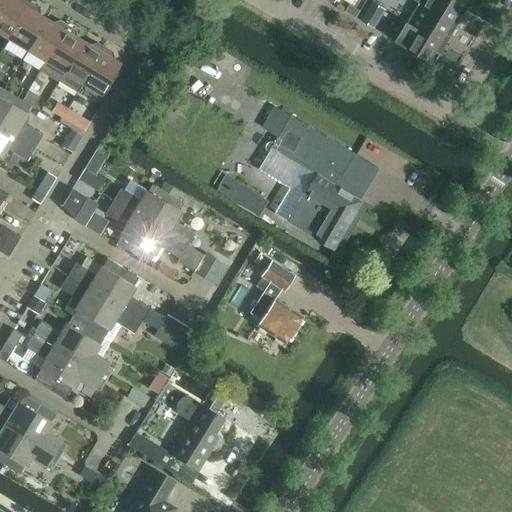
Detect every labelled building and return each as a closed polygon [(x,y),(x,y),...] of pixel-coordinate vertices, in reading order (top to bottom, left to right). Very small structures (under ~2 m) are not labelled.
[(25,0),(15,0),(14,0),(6,0),(0,11),(0,34),(8,40),(31,3),(25,0)] [(421,0),(419,5),(457,28),(468,9),(452,0),(421,0)] [(452,0),(468,9),(473,0),(452,0)] [(40,15),(38,8),(31,3),(8,40),(27,51),(46,19),(40,15)] [(373,3),(362,21),(375,29),(386,11),(373,3)] [(360,11),(350,5),(346,12),(356,18),(360,11)] [(407,23),(446,46),(457,28),(419,5),(407,23)] [(60,21),(51,23),(46,19),(27,51),(45,62),(67,25),(60,21)] [(391,39),(434,65),(446,46),(407,23),(403,20),(391,39)] [(77,38),(75,30),(67,25),(45,62),(40,71),(59,82),(83,42),(77,38)] [(97,43),(89,45),(83,42),(59,82),(77,93),(82,85),(104,48),(97,43)] [(114,60),(112,52),(104,48),(82,85),(101,96),(120,64),(114,60)] [(0,121),(15,97),(0,87),(0,121)] [(33,105),(39,96),(29,89),(23,99),(33,105)] [(26,114),(31,106),(15,97),(0,121),(0,127),(34,149),(42,136),(22,124),(28,115),(26,114)] [(57,102),(51,110),(62,117),(68,108),(57,102)] [(357,155),(273,106),(261,126),(279,137),(261,168),(293,187),(277,215),(335,250),(364,201),(335,184),(341,174),(345,176),(357,155)] [(83,130),(89,122),(68,108),(62,117),(83,130)] [(7,149),(27,161),(34,149),(0,127),(0,157),(1,158),(7,149)] [(61,145),(72,152),(81,136),(70,130),(61,145)] [(106,157),(95,150),(85,168),(96,174),(106,157)] [(56,179),(47,174),(36,191),(45,196),(56,179)] [(140,201),(120,188),(112,201),(150,224),(172,187),(164,182),(160,189),(152,185),(147,193),(146,192),(140,201)] [(179,212),(183,204),(175,199),(180,192),(172,187),(150,224),(187,246),(195,234),(174,221),(180,213),(179,212)] [(86,197),(72,188),(62,205),(73,217),(86,197)] [(45,196),(36,191),(31,199),(40,205),(45,196)] [(121,236),(116,244),(132,253),(150,224),(112,201),(105,214),(125,226),(119,235),(121,236)] [(182,266),(203,279),(215,259),(205,252),(203,256),(187,246),(150,224),(132,253),(148,263),(152,255),(154,256),(159,247),(184,262),(182,266)] [(0,252),(8,257),(21,237),(5,227),(1,229),(0,230),(0,252)] [(107,259),(102,267),(86,258),(81,267),(75,263),(67,276),(105,298),(123,269),(107,259)] [(281,290),(284,292),(294,277),(271,261),(261,276),(270,282),(249,313),(260,320),(256,326),(285,345),(303,318),(274,299),(281,290)] [(123,269),(105,298),(142,321),(158,330),(165,318),(129,296),(135,287),(133,286),(138,278),(123,269)] [(105,298),(67,276),(59,289),(72,297),(64,310),(73,315),(71,318),(87,328),(105,298)] [(48,292),(39,287),(34,295),(42,301),(48,292)] [(29,304),(28,306),(39,313),(45,302),(42,301),(34,295),(29,304)] [(142,321),(105,298),(87,328),(110,341),(120,325),(134,334),(142,321)] [(179,321),(167,314),(165,318),(158,330),(154,336),(166,343),(179,321)] [(60,333),(40,321),(35,329),(31,326),(28,332),(69,357),(87,328),(71,318),(67,325),(65,325),(60,333)] [(190,329),(179,321),(166,343),(177,350),(190,329)] [(110,341),(87,328),(69,357),(107,379),(114,366),(100,358),(110,341)] [(22,335),(13,330),(6,342),(15,347),(22,335)] [(40,369),(36,377),(51,386),(69,357),(28,332),(25,337),(29,339),(24,347),(44,359),(39,368),(40,369)] [(79,380),(99,392),(107,379),(69,357),(51,386),(67,396),(72,388),(73,389),(79,380)] [(165,364),(161,371),(170,377),(175,370),(165,364)] [(158,372),(148,388),(158,394),(168,378),(158,372)] [(15,386),(6,381),(3,387),(12,392),(15,386)] [(131,389),(126,398),(134,403),(140,394),(131,389)] [(187,396),(183,397),(180,399),(177,401),(175,404),(175,408),(175,412),(177,415),(190,424),(187,430),(188,434),(184,435),(184,434),(172,454),(135,433),(127,445),(190,483),(198,471),(194,468),(199,460),(205,459),(211,449),(212,449),(214,450),(216,450),(217,449),(219,448),(220,448),(221,446),(222,445),(222,444),(222,443),(222,442),(222,441),(222,440),(221,439),(220,438),(219,436),(215,434),(224,419),(217,414),(227,397),(219,392),(208,409),(187,396)] [(140,394),(134,403),(143,408),(148,399),(140,394)] [(40,406),(24,396),(19,404),(18,403),(12,412),(6,409),(6,408),(0,404),(0,422),(22,435),(40,406)] [(63,460),(59,457),(67,445),(53,437),(52,437),(46,433),(52,424),(51,423),(55,415),(40,406),(22,435),(62,460),(63,460)] [(0,462),(4,465),(22,435),(0,422),(0,462)] [(20,474),(24,466),(26,467),(31,458),(37,462),(51,470),(59,458),(62,460),(22,435),(4,465),(20,474)] [(85,466),(79,475),(88,480),(93,471),(85,466)] [(162,502),(173,483),(152,470),(137,496),(140,498),(130,511),(173,511),(175,509),(162,502)] [(96,485),(101,477),(93,471),(88,480),(96,485)]
